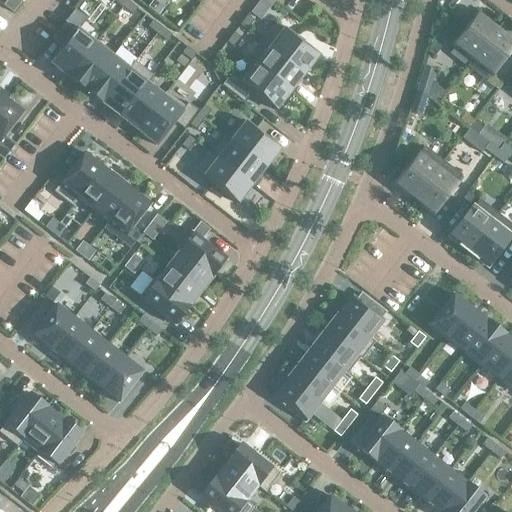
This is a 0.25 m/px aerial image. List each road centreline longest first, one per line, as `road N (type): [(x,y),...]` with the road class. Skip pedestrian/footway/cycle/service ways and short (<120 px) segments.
road 1 (tertiary): [(391,0),(362,105),(288,270),(182,422)]
road 2 (residential): [(0,51),(257,252)]
road 3 (residential): [(257,252),(307,149),(350,19)]
road 4 (residential): [(244,402),(363,196)]
road 5 (residential): [(121,437),(191,356),(257,252)]
road 6 (residential): [(363,196),(427,0)]
road 7 (residential): [(511,311),(363,196)]
road 8 (residential): [(386,511),(244,402)]
road 9 (residential): [(0,343),(121,437)]
road 10 (residential): [(161,511),(244,402)]
road 11 (tertiary): [(182,422),(92,511)]
